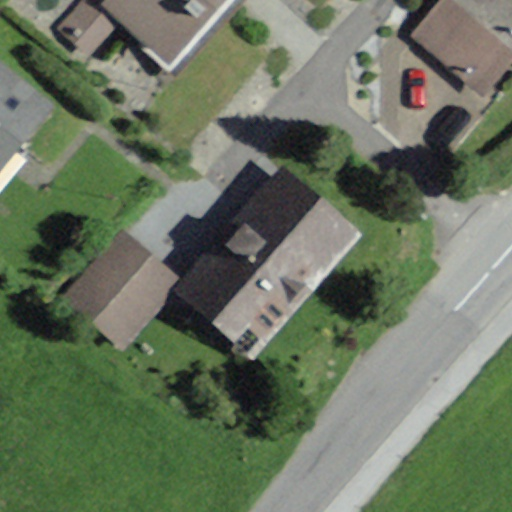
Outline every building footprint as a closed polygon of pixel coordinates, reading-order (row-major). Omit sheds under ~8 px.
[(102,0),(93,12),(159,70),(220,0),(102,0)] [(511,0),(445,0),(409,44),(483,104),(511,67),(511,0)] [(0,158),(39,109),(0,78),(0,158)] [(166,296),(246,364),(355,236),(276,168),(166,296)] [(59,305),(113,352),(174,283),(120,236),(59,305)]
